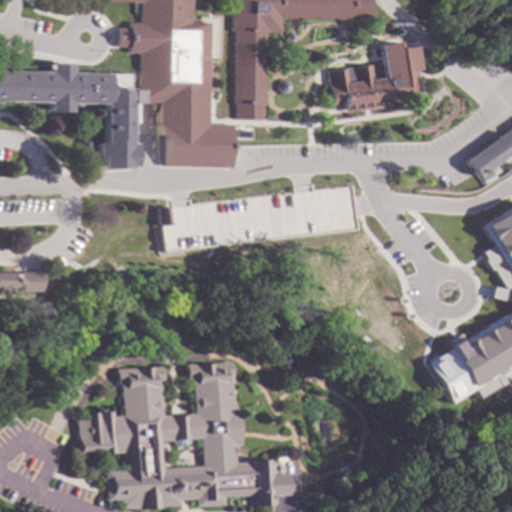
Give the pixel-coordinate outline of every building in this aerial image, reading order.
[(353,0),(353,18),(280,16),(280,30),(266,30),(264,104),(231,103),(234,31),(230,31),(230,0),(189,0),(189,23),(208,24),(205,123),(204,125),(227,126),(226,165),(165,163),(165,137),(158,137),(159,103),(138,102),(137,123),(129,123),(128,145),(132,145),(131,167),(126,166),(126,168),(99,167),(99,158),(95,158),(96,142),(101,142),(103,104),(65,103),(65,111),(45,111),(45,102),(0,100),(0,71),(46,73),(46,64),(67,65),(67,73),(128,75),(128,89),(138,89),(139,53),(127,53),(127,48),(117,48),(117,27),(128,28),(128,22),(139,23),(140,3),(106,2),(106,0),(353,0)] [(330,72),(371,66),(373,78),(384,77),(379,46),(395,44),(396,50),(412,48),(415,71),(413,71),(414,77),(408,78),(410,94),(389,98),(390,106),(344,112),(343,103),(333,105),(330,86),(332,86),(330,72)] [(511,149),(473,177),(470,173),(461,161),(501,133),(511,149)] [(476,228),(511,205),(511,363),(494,374),(500,384),(473,400),(467,391),(443,405),(419,365),(444,350),(441,345),(443,344),(441,341),(454,334),(458,341),(511,309),(509,305),(501,302),(500,302),(484,298),(487,287),(499,290),(487,271),(485,272),(479,261),(480,260),(476,253),(487,246),(476,228)] [(0,273),(38,273),(38,293),(18,293),(17,289),(0,289),(0,273)] [(288,355),(289,358),(288,362),(285,364),(281,362),(279,359),(280,355),(284,353),(288,355)] [(229,376),(230,409),(235,409),(237,434),(237,446),(230,447),(231,464),(247,463),(247,462),(266,460),(267,475),(283,474),(284,496),(270,497),(270,504),(268,504),(268,506),(249,507),(249,506),(245,506),(245,497),(220,498),(220,506),(193,508),(192,500),(181,501),(174,501),(174,507),(156,507),(156,510),(136,511),(135,509),(118,510),(118,501),(103,502),(101,476),(101,472),(122,470),(121,453),(76,456),(75,436),(75,421),(81,420),(81,414),(111,413),(111,418),(121,417),(119,384),(116,384),(116,371),(139,370),(161,368),(162,381),(158,381),(160,417),(166,416),(166,411),(175,411),(185,410),(186,415),(191,414),(189,379),(185,379),(185,366),(208,365),(230,364),(231,376),(229,376)]
